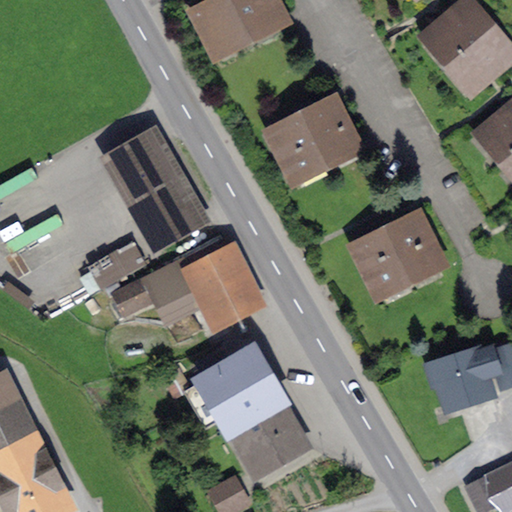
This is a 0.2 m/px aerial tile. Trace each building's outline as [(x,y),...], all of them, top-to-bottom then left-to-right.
[(270,0),(224,0),(197,14),(216,51),(280,19),(270,0)] [(368,0),(376,13),(387,7),(383,0),(368,0)] [(470,4),(431,37),(472,86),(511,54),(470,4)] [(376,13),(382,26),(394,19),(387,7),(376,13)] [(382,26),(390,40),(402,34),(394,19),(382,26)] [(390,40),(396,51),(408,45),(402,34),(390,40)] [(408,45),(396,51),(403,65),(415,58),(408,45)] [(297,123),(274,134),(295,177),(355,147),(333,105),(309,117),(304,109),(293,115),(297,123)] [(511,112),(486,135),(511,166),(511,112)] [(152,134),(108,159),(158,246),(202,221),(152,134)] [(356,235),(362,247),(360,248),(381,291),(437,263),(416,221),(383,237),(377,224),(356,235)] [(186,260),(218,323),(257,304),(224,240),(186,260)] [(150,278),(122,292),(117,283),(108,288),(113,297),(114,296),(124,315),(160,297),(150,278)] [(511,346),(491,353),(497,372),(501,384),(511,380),(511,346)] [(497,372),(491,353),(490,351),(429,370),(434,386),(442,383),(448,403),(493,389),(488,375),(497,372)] [(224,416),(256,471),(302,444),(251,356),(188,393),(207,426),(224,416)] [(176,398),(190,390),(179,370),(165,377),(176,398)] [(0,385),(0,496),(7,510),(8,511),(52,511),(71,502),(52,467),(45,470),(0,385)] [(235,478),(209,492),(220,511),(234,511),(249,504),(235,478)] [(490,479),(470,488),(481,510),(501,501),(490,479)]
